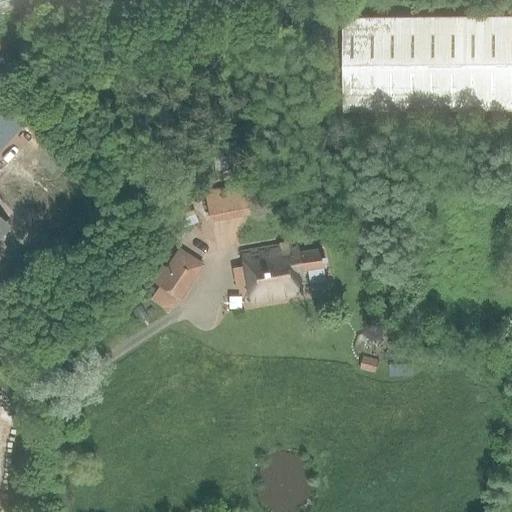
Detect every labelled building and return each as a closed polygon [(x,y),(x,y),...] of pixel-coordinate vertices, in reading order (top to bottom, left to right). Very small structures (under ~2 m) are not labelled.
[(343,110),(511,108),(511,16),(342,18),(343,110)] [(0,147),(19,127),(0,109),(0,147)] [(203,191),(209,222),(250,215),(244,183),(203,191)] [(298,273),(326,268),(323,250),(300,254),(299,243),(242,252),(251,303),(301,295),(298,273)] [(201,267),(178,252),(157,283),(160,285),(154,294),(170,305),(177,296),(180,298),(201,267)]
